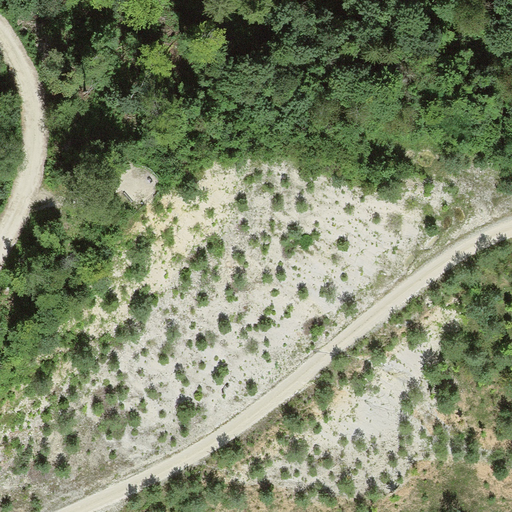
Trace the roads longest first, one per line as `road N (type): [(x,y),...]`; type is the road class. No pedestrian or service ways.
road 1 (track): [(78,511),(156,477),(233,428),(423,274),(511,225)]
road 2 (track): [(0,244),(26,189),(35,123),(0,50)]
